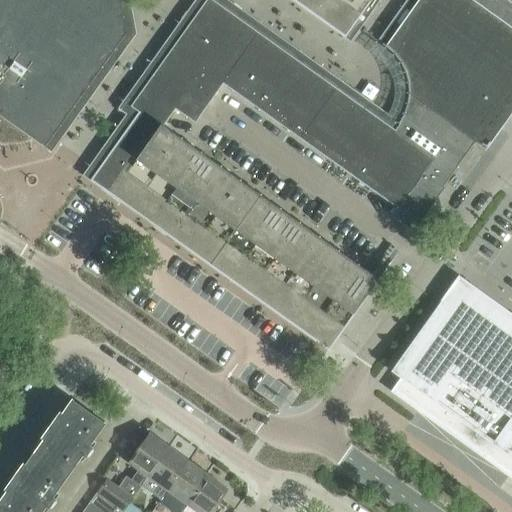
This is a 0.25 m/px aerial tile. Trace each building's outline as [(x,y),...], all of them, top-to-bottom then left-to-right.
[(118,0),(0,0),(0,112),(44,144),(124,31),(118,0)] [(368,0),(314,0),(351,26),(368,0)] [(486,147),(511,110),(511,4),(506,0),(417,0),(385,45),(382,43),(381,43),(389,49),(396,57),(401,65),(405,74),(407,84),(408,94),(406,103),(403,113),(398,122),(397,123),(399,124),(394,131),(433,159),(423,172),(442,186),(474,142),(485,150),(486,148),(486,147)] [(332,87),(305,68),(216,5),(202,7),(139,95),(140,110),(161,125),(174,107),(194,121),(222,81),(397,207),(417,222),(442,186),(423,172),(433,159),(394,131),(332,87)] [(377,279),(200,152),(161,125),(140,110),(98,170),(334,338),(377,279)] [(417,222),(397,207),(392,214),(412,229),(417,222)] [(400,357),(391,370),(401,377),(391,391),(418,410),(508,475),(511,477),(511,321),(506,330),(467,302),(470,298),(453,286),(450,291),(448,289),(447,289),(439,300),(441,301),(401,357),(400,357)] [(88,445),(105,422),(104,421),(103,422),(71,400),(72,398),(71,398),(33,451),(67,475),(82,454),(85,457),(92,447),(88,445)] [(140,486),(141,484),(168,446),(149,432),(127,462),(138,469),(131,479),(140,486)] [(160,500),(167,490),(188,460),(168,446),(141,484),(151,491),(150,493),(160,500)] [(52,496),(67,475),(33,451),(0,497),(0,505),(9,511),(40,511),(45,506),(48,508),(55,498),(52,496)] [(187,504),(208,475),(188,460),(167,490),(187,504)] [(211,511),(228,489),(208,475),(187,504),(197,511),(211,511)] [(132,497),(113,483),(106,478),(96,492),(103,497),(117,507),(122,511),(123,511),(129,502),(132,497)] [(112,511),(117,507),(103,497),(96,492),(88,503),(101,511),(112,511)] [(141,511),(129,502),(123,511),(124,511),(141,511)] [(101,511),(88,503),(82,511),(101,511)]
